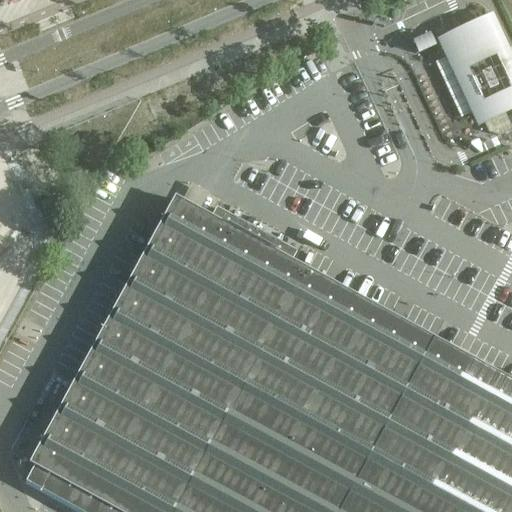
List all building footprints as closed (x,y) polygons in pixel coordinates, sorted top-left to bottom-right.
[(0,0),(0,7),(3,9),(23,0),(0,0)] [(511,107),(511,76),(507,65),(509,65),(505,57),(503,57),(490,30),(468,40),(448,49),(482,122),(511,107)] [(178,511),(237,403),(308,273),(291,264),(296,254),(216,210),(210,220),(178,203),(76,390),(33,468),(112,511),(178,511)] [(431,509),(501,379),(308,273),(237,403),(431,509)] [(436,511),(511,511),(511,384),(501,379),(431,509),(436,511)] [(436,511),(431,509),(237,403),(178,511),(436,511)]
